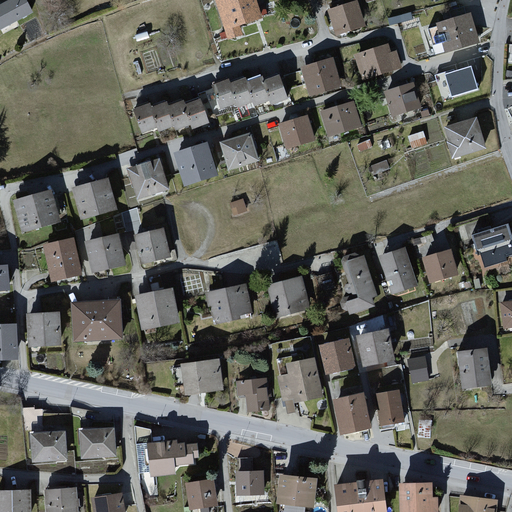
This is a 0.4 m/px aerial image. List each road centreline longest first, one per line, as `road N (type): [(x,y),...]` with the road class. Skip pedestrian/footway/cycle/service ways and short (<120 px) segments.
road 1 (residential): [(412,73),(4,193),(22,298)]
road 2 (residential): [(511,206),(285,271),(187,264)]
road 3 (residential): [(412,73),(395,32),(138,96)]
road 4 (residential): [(187,264),(22,298)]
road 5 (residential): [(131,470),(120,478),(50,480),(0,473)]
